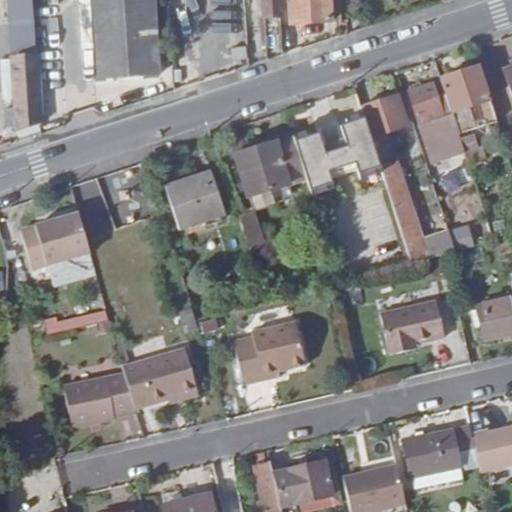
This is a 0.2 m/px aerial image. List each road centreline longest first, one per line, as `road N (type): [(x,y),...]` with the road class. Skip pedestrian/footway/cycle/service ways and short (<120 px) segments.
road 1 (residential): [(511,9),(0,175)]
road 2 (unclassified): [(93,467),(511,371)]
